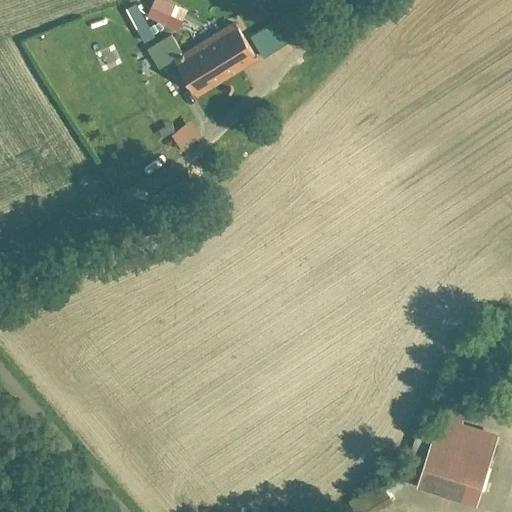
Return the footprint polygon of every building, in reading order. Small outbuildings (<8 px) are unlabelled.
[(166,0),(149,0),(142,15),(174,31),(185,9),(166,0)] [(161,42),(183,82),(251,46),(229,5),(161,42)] [(257,53),(286,39),(293,54),(305,48),(295,27),(288,30),(281,17),(248,33),(257,53)] [(177,148),(197,135),(187,120),(167,133),(177,148)] [(479,505),(501,433),(463,421),(478,374),(454,366),(417,486),(479,505)]
